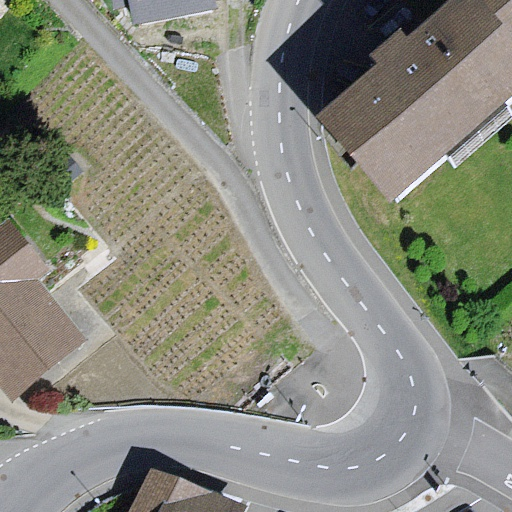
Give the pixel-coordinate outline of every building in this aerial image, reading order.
[(133,0),(138,25),(212,10),(210,0),(133,0)] [(480,7),(511,46),(511,0),(468,0),(461,6),(469,16),(480,7)] [(340,132),(403,206),(511,113),(511,46),(480,7),(469,16),(419,60),(409,49),(385,70),(397,83),(340,132)] [(47,268),(8,222),(0,227),(0,373),(16,392),(82,336),(34,280),(47,268)] [(233,511),(236,506),(156,469),(135,511),(233,511)]
